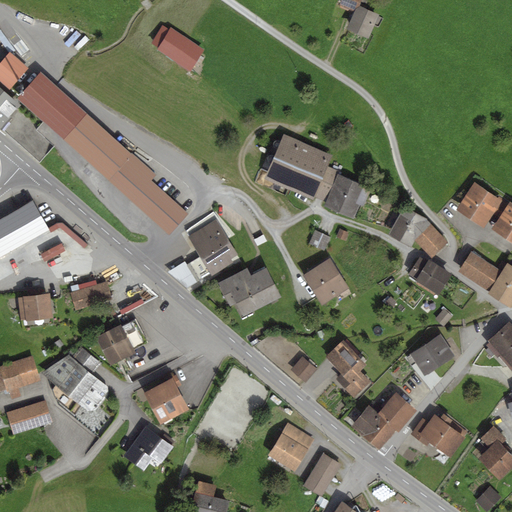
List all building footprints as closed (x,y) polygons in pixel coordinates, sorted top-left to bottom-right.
[(340,0),(339,5),(354,11),(355,9),(360,6),(361,2),(367,5),(368,0),(340,0)] [(380,15),(360,6),(355,9),(354,11),(346,29),(368,39),(373,27),(379,30),(384,18),(379,16),(380,15)] [(169,31),(162,26),(151,43),(158,47),(157,49),(190,71),(204,50),(171,28),(169,31)] [(29,68),(10,51),(0,62),(0,81),(9,90),(29,68)] [(156,175),(40,71),(16,98),(169,235),(188,214),(151,181),(156,175)] [(20,105),(0,87),(0,127),(0,128),(17,109),(20,105)] [(38,127),(17,109),(0,128),(39,163),(54,146),(35,130),(38,127)] [(333,156),(284,134),(265,178),(313,200),(315,197),(324,201),(336,174),(338,170),(328,166),(333,156)] [(366,187),(336,174),(324,201),(324,205),(354,217),(359,205),(365,207),(371,192),(365,189),(366,187)] [(499,199),(474,182),(456,210),(483,228),(493,214),(499,204),(502,201),(499,199)] [(511,204),(510,202),(509,204),(500,197),(499,199),(502,201),(499,204),(505,208),(505,209),(499,218),(491,229),(511,242),(511,204)] [(33,200),(0,218),(0,256),(49,230),(48,228),(33,200)] [(505,208),(499,204),(493,214),(499,218),(505,208)] [(427,219),(403,206),(388,234),(411,247),(415,241),(432,225),(427,219)] [(189,236),(188,236),(212,275),(233,263),(231,259),(238,255),(227,238),(231,236),(213,211),(186,231),(189,236)] [(56,223),(48,228),(49,230),(51,232),(60,227),(84,248),(88,245),(62,223),(56,223)] [(432,225),(415,241),(431,258),(448,242),(432,225)] [(348,233),(339,229),(336,237),(345,241),(348,233)] [(330,237),(314,230),(308,244),(324,251),(330,237)] [(61,243),(40,254),(44,262),(65,251),(61,243)] [(497,268),(471,252),(459,272),(489,291),(488,293),(510,308),(511,305),(511,257),(507,263),(502,260),(497,268)] [(199,257),(186,264),(197,283),(210,276),(199,257)] [(452,274),(428,260),(427,262),(419,257),(408,275),(438,295),(452,274)] [(330,258),(302,275),(320,305),(348,288),(330,258)] [(197,283),(186,264),(184,261),(167,272),(186,289),(197,283)] [(247,268),(218,283),(230,306),(236,303),(242,317),(281,297),(266,267),(251,275),(247,268)] [(106,281),(70,293),(75,311),(112,299),(106,281)] [(122,306),(124,310),(137,302),(147,293),(145,290),(134,299),(122,306)] [(22,297),(18,298),(20,320),(25,320),(26,321),(52,318),(52,314),(58,313),(56,298),(51,299),(50,293),(22,297)] [(396,303),(391,296),(385,301),(391,308),(396,303)] [(452,316),(444,309),(435,319),(443,326),(452,316)] [(136,319),(122,327),(134,350),(149,342),(136,319)] [(511,327),(508,322),(487,341),(489,342),(485,345),(488,348),(486,350),(492,356),(494,354),(497,357),(498,356),(500,354),(511,367),(511,327)] [(121,325),(96,338),(110,366),(136,353),(134,350),(122,327),(121,325)] [(441,334),(409,354),(410,355),(406,357),(411,365),(415,362),(424,376),(455,356),(441,334)] [(343,340),(325,357),(341,374),(336,379),(353,397),(370,382),(360,371),(367,365),(343,340)] [(70,354),(42,372),(50,378),(58,404),(98,435),(112,417),(99,407),(109,395),(108,386),(92,372),(100,364),(81,347),(73,356),(70,354)] [(511,369),(511,368),(511,367),(500,354),(498,356),(510,370),(511,369)] [(40,381),(32,356),(0,366),(0,391),(6,390),(6,392),(9,391),(11,398),(20,396),(18,388),(40,381)] [(304,358),(302,356),(290,370),(304,381),(305,383),(317,369),(304,358)] [(171,378),(143,393),(160,425),(189,410),(178,387),(181,386),(175,375),(171,377),(171,378)] [(417,410),(396,392),(378,413),(377,414),(383,419),(396,430),(399,432),(417,410)] [(46,400),(6,413),(13,435),(52,423),(46,400)] [(378,413),(368,405),(351,426),(367,439),(383,419),(377,414),(378,413)] [(428,423),(422,418),(411,434),(427,445),(429,442),(451,458),(466,437),(464,436),(449,425),(452,421),(443,414),(440,418),(434,414),(428,423)] [(396,430),(383,419),(367,439),(379,450),(396,430)] [(467,431),(452,421),(449,425),(464,436),(467,431)] [(305,434),(287,424),(268,456),(295,472),(308,449),(299,444),(305,434)] [(506,439),(493,425),(479,438),(488,448),(478,458),(498,480),(511,467),(511,455),(501,444),(506,439)] [(161,438),(145,426),(123,456),(144,471),(153,458),(161,464),(173,447),(171,445),(174,441),(164,434),(161,438)] [(314,440),(305,434),(299,444),(308,449),(314,440)] [(323,453),(304,486),(321,497),(341,464),(323,453)] [(216,485),(198,480),(189,511),(226,511),(230,501),(213,497),(216,485)] [(490,487),(476,501),(486,511),(501,497),(490,487)] [(356,511),(342,502),(334,511),(356,511)]
